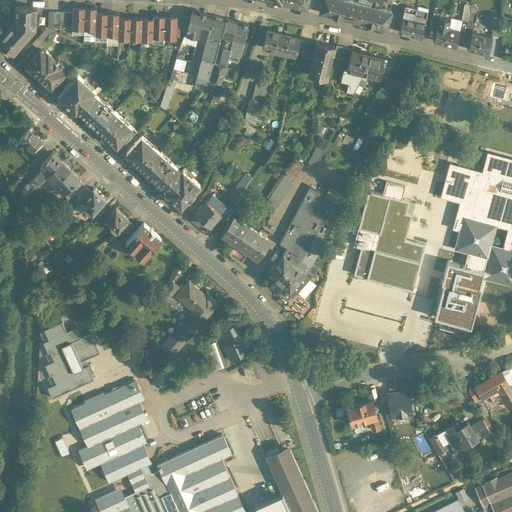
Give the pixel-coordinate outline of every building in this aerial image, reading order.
[(321,0),(319,10),(337,15),(340,0),(321,0)] [(358,1),(352,0),(340,0),(337,15),(353,19),(358,1)] [(371,5),(358,1),(353,19),(370,23),(375,0),(368,0),(372,1),(371,5)] [(392,10),(377,6),(378,2),(382,3),(382,0),(375,0),(370,23),(387,27),(392,10)] [(471,4),(465,3),(462,19),(468,20),(471,4)] [(477,6),(471,4),(468,20),(466,26),(473,27),(475,19),(477,6)] [(36,6),(17,5),(16,19),(0,37),(0,40),(13,52),(35,27),(36,6)] [(84,6),(74,6),(74,5),(73,5),(73,11),(72,23),(72,28),(73,28),(73,27),(83,28),(84,28),(85,6),(84,6)] [(96,7),(85,6),(84,28),(95,28),(95,29),(96,11),(97,6),(96,6),(96,7)] [(416,8),(405,6),(402,15),(403,15),(399,30),(410,33),(416,8)] [(428,11),(416,8),(410,33),(422,36),(428,11)] [(214,14),(195,9),(192,11),(191,16),(190,15),(185,31),(184,34),(197,37),(201,22),(211,24),(214,14)] [(96,11),(95,29),(95,33),(96,34),(96,33),(106,34),(107,34),(108,12),(107,12),(96,11)] [(440,13),(434,11),(430,26),(436,27),(439,15),(440,15),(440,13)] [(119,12),(108,12),(107,34),(108,34),(118,34),(119,16),(119,12)] [(165,15),(153,14),(153,17),(153,36),(164,36),(165,15)] [(226,17),(214,14),(211,24),(208,35),(221,38),(221,35),(226,17)] [(177,15),(165,15),(164,36),(176,37),(176,30),(177,15)] [(440,15),(439,15),(436,27),(433,39),(445,42),(448,26),(450,18),(440,15)] [(119,16),(118,34),(118,38),(129,38),(129,39),(130,38),(131,16),(130,16),(119,16)] [(142,17),(131,16),(130,38),(130,39),(130,38),(141,39),(142,17)] [(153,17),(142,17),(141,39),(153,39),(153,36),(153,17)] [(237,20),(226,17),(221,35),(228,37),(227,39),(225,40),(222,54),(228,56),(233,38),(237,20)] [(500,18),(493,17),(491,35),(492,35),(498,36),(500,18)] [(249,23),(237,20),(233,38),(228,56),(238,59),(244,41),(249,23)] [(448,26),(445,42),(456,45),(462,21),(455,20),(454,26),(453,27),(448,26)] [(45,28),(38,36),(43,39),(51,30),(45,28)] [(300,36),(267,28),(262,45),(296,54),(297,49),(300,38),(300,36)] [(491,35),(472,30),(467,47),(488,52),(492,35),(491,35)] [(208,35),(198,74),(210,77),(215,61),(221,38),(208,35)] [(311,41),(300,38),(297,49),(308,52),(311,41)] [(335,45),(317,40),(309,74),(326,78),(335,45)] [(351,47),(336,43),(333,55),(348,59),(351,47)] [(45,51),(40,48),(26,64),(39,75),(55,57),(46,49),(45,51)] [(368,53),(351,49),(347,68),(344,67),(342,79),(349,81),(349,82),(352,83),(352,82),(358,83),(364,72),(368,53)] [(384,57),(368,53),(364,72),(379,76),(384,57)] [(228,56),(222,54),(220,62),(226,64),(228,56)] [(55,57),(39,75),(52,86),(66,70),(60,65),(62,63),(55,57)] [(394,61),(387,59),(384,71),(388,72),(394,61)] [(220,62),(215,61),(210,77),(221,80),(226,64),(220,62)] [(198,74),(173,67),(160,104),(165,108),(174,80),(195,85),(198,74)] [(95,88),(77,73),(70,80),(69,79),(64,86),(65,87),(58,94),(64,100),(63,101),(68,105),(69,104),(75,110),(77,108),(81,111),(96,93),(93,90),(95,88)] [(210,77),(198,74),(195,85),(204,88),(210,77)] [(267,85),(256,82),(252,100),(249,99),(245,117),(256,124),(261,102),(263,103),(267,85)] [(96,93),(81,111),(99,127),(114,110),(96,93)] [(133,126),(114,110),(99,127),(117,144),(133,126)] [(42,140),(28,127),(20,137),(33,149),(42,140)] [(160,150),(141,134),(126,152),(144,168),(160,150)] [(315,143),(323,146),(326,137),(319,134),(315,143)] [(343,138),(337,136),(334,141),(340,144),(343,138)] [(43,143),(35,152),(39,156),(47,147),(43,143)] [(47,147),(39,156),(43,160),(52,152),(47,147)] [(43,160),(41,162),(44,166),(41,169),(25,185),(31,190),(46,175),(62,158),(53,150),(43,160)] [(160,150),(144,168),(162,184),(178,167),(160,150)] [(511,157),(488,151),(482,171),(450,162),(441,195),(460,200),(474,204),(471,216),(463,214),(459,230),(454,247),(487,256),(482,276),(511,283),(511,157)] [(62,158),(46,175),(54,183),(54,184),(71,167),(63,159),(62,158)] [(295,158),(283,175),(292,180),(303,164),(295,158)] [(71,167),(54,184),(55,184),(63,192),(63,193),(64,192),(78,178),(80,176),(80,175),(80,176),(71,167)] [(181,170),(178,167),(162,184),(166,187),(164,189),(170,195),(169,196),(174,200),(175,199),(181,205),(188,197),(189,198),(195,192),(194,191),(200,183),(183,168),(181,170)] [(417,181),(429,184),(432,172),(420,169),(417,181)] [(246,173),(236,187),(242,191),(251,177),(246,173)] [(283,175),(277,184),(286,191),(292,181),(292,180),(283,175)] [(78,178),(64,192),(68,197),(74,190),(82,181),(78,178)] [(82,181),(74,190),(78,194),(86,185),(82,181)] [(384,193),(402,197),(405,185),(388,181),(384,193)] [(277,184),(261,209),(270,215),(286,191),(277,184)] [(86,185),(78,194),(83,198),(91,189),(86,185)] [(346,193),(330,185),(325,194),(340,203),(346,193)] [(416,185),(415,192),(423,194),(425,186),(416,185)] [(100,192),(93,186),(91,189),(83,198),(82,199),(88,204),(86,206),(93,212),(95,210),(102,202),(106,197),(105,196),(101,192),(100,192)] [(310,186),(280,241),(281,242),(287,246),(283,252),(306,273),(310,264),(343,204),(340,203),(325,194),(310,186)] [(236,187),(228,199),(234,203),(242,191),(236,187)] [(384,193),(368,188),(358,226),(379,231),(399,236),(402,223),(405,212),(409,199),(402,197),(384,193)] [(211,203),(207,200),(196,213),(210,225),(221,212),(220,212),(226,205),(216,197),(211,203)] [(474,204),(460,200),(452,228),(459,230),(463,214),(471,216),(474,204)] [(241,205),(236,201),(230,209),(235,213),(241,205)] [(102,202),(95,210),(100,214),(107,206),(102,202)] [(129,217),(116,206),(106,218),(112,224),(111,225),(111,227),(115,230),(117,230),(120,228),(128,218),(129,217)] [(248,225),(234,215),(221,233),(236,243),(248,225)] [(128,218),(120,228),(122,230),(125,233),(134,224),(128,218)] [(143,221),(126,241),(144,257),(162,237),(155,231),(151,227),(151,228),(143,221)] [(409,224),(402,223),(399,236),(406,238),(409,224)] [(271,240),(248,225),(236,243),(258,258),(271,240)] [(122,230),(116,235),(119,238),(125,233),(122,230)] [(399,236),(379,231),(372,256),(367,276),(413,288),(423,249),(424,243),(406,238),(399,236)] [(306,273),(283,252),(269,269),(285,284),(283,286),(283,287),(285,288),(286,290),(287,293),(289,296),(293,296),(298,290),(304,296),(316,283),(310,277),(306,273)] [(367,276),(372,256),(365,254),(360,274),(367,276)] [(173,280),(161,294),(167,299),(174,291),(178,286),(179,285),(173,280)] [(205,294),(189,280),(181,289),(178,286),(174,291),(177,294),(176,294),(185,302),(189,305),(190,307),(192,309),(182,320),(193,331),(218,302),(207,292),(205,294)] [(457,300),(435,294),(429,314),(440,317),(438,325),(444,327),(446,319),(452,321),(457,300)] [(440,317),(429,314),(427,322),(438,325),(440,317)] [(182,320),(163,342),(169,348),(166,351),(172,355),(193,331),(182,320)] [(99,353),(90,334),(80,338),(76,329),(66,333),(62,323),(44,331),(49,341),(43,344),(48,354),(50,353),(54,362),(45,366),(50,377),(52,376),(56,385),(47,389),(52,399),(94,379),(85,359),(99,353)] [(238,323),(222,331),(228,344),(225,346),(229,355),(232,353),(234,358),(248,352),(243,341),(246,339),(238,323)] [(253,329),(247,332),(252,343),(258,341),(253,329)] [(216,340),(208,343),(216,368),(224,366),(216,340)] [(511,376),(511,374),(507,366),(501,370),(507,379),(511,376)] [(501,370),(475,385),(481,394),(481,395),(482,397),(490,393),(491,394),(490,395),(494,403),(502,398),(501,396),(503,395),(508,405),(511,403),(511,387),(507,379),(501,370)] [(222,433),(158,462),(160,467),(151,471),(144,456),(146,455),(143,449),(141,450),(138,444),(146,440),(133,412),(138,410),(130,392),(140,388),(135,378),(121,385),(104,392),(85,400),(93,419),(82,424),(90,442),(88,443),(88,444),(81,447),(89,465),(96,462),(96,463),(101,460),(101,461),(110,479),(128,471),(136,489),(124,495),(124,494),(119,496),(115,487),(96,496),(103,511),(318,511),(290,448),(267,458),(284,495),(275,499),(275,498),(244,511),(241,511),(217,458),(231,452),(222,433)] [(475,385),(470,388),(475,398),(481,395),(481,394),(475,385)] [(388,392),(391,416),(413,413),(409,389),(388,392)] [(372,399),(364,401),(355,403),(356,404),(348,406),(352,423),(370,418),(373,428),(379,426),(372,399)] [(483,418),(470,426),(476,437),(490,429),(483,418)] [(458,423),(456,422),(445,428),(456,446),(464,442),(465,444),(476,437),(470,426),(468,422),(460,426),(458,423)] [(444,449),(436,434),(430,437),(439,453),(445,449),(444,449)] [(445,449),(439,453),(441,457),(450,454),(447,447),(444,449),(445,449)] [(511,511),(511,470),(498,477),(497,475),(484,480),(485,483),(483,484),(482,483),(482,484),(475,487),(475,486),(483,504),(490,501),(494,511),(511,511)] [(463,486),(455,489),(459,500),(467,497),(463,486)] [(431,511),(465,511),(459,499),(431,511)]
